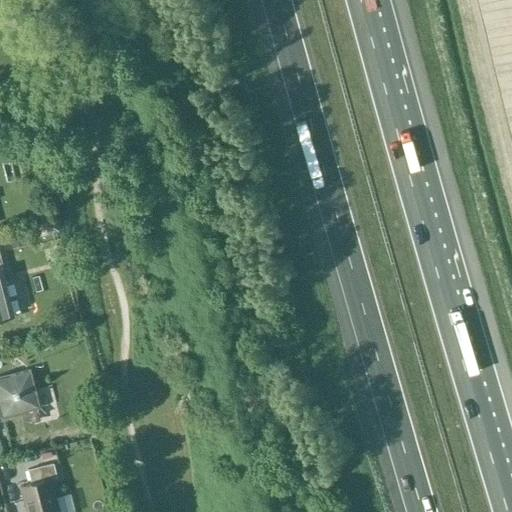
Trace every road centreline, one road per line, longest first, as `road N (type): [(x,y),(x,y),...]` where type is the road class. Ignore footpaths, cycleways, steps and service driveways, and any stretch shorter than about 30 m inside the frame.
road 1 (motorway): [(508,511),(360,0)]
road 2 (motorway): [(277,0),(423,511)]
